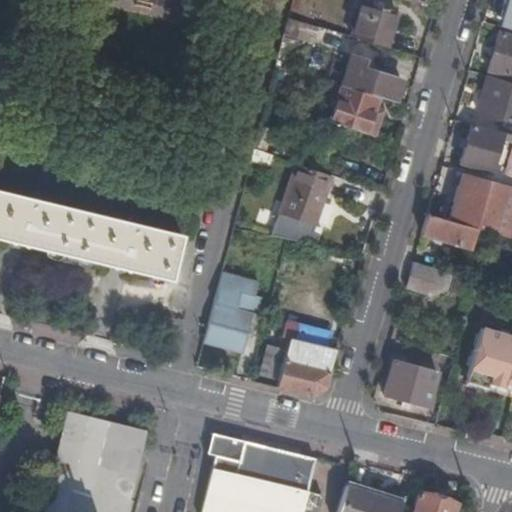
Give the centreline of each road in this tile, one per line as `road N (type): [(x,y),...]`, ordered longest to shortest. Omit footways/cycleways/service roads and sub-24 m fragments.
road 1 (residential): [(340,426),(465,0)]
road 2 (tertiary): [(0,346),(340,426)]
road 3 (tertiary): [(340,426),(501,466)]
